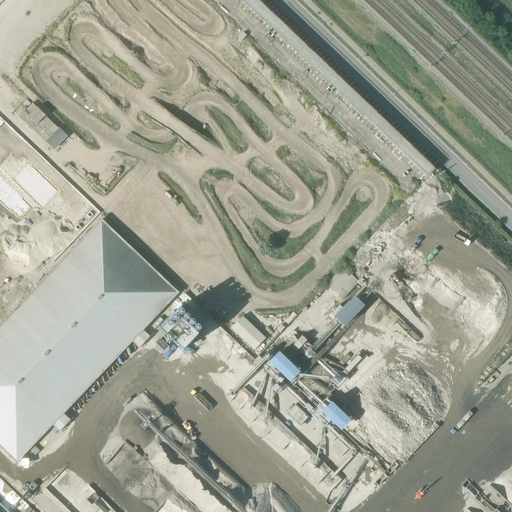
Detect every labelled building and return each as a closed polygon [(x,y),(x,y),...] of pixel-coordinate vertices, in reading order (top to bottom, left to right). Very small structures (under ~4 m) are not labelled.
[(19,116),(45,142),(58,129),(32,103),(19,116)] [(0,444),(7,451),(4,453),(5,454),(7,452),(16,459),(16,463),(17,463),(17,459),(25,451),(27,453),(28,453),(25,450),(34,442),(36,444),(37,443),(34,441),(42,433),(45,435),(46,434),(43,432),(51,423),(54,426),(54,425),(59,430),(57,432),(58,432),(70,420),(70,419),(68,421),(63,416),(61,413),(69,405),(71,407),(72,406),(70,404),(78,395),(80,398),(81,397),(78,395),(87,386),(89,389),(90,388),(87,385),(95,377),(98,379),(96,376),(104,368),(107,370),(107,369),(105,367),(113,358),(115,361),(116,360),(114,358),(122,349),(124,351),(125,351),(123,348),(131,340),(133,342),(138,347),(137,348),(137,349),(150,336),(149,336),(147,337),(142,333),(143,332),(140,330),(148,321),(151,324),(151,323),(149,321),(157,312),(160,314),(158,311),(166,303),(168,305),(169,304),(167,302),(175,294),(178,294),(178,293),(174,293),(166,285),(168,282),(165,284),(157,276),(159,274),(158,273),(156,275),(148,267),(150,265),(149,264),(147,266),(138,258),(141,256),(140,255),(138,258),(129,250),(131,247),(131,246),(128,249),(120,241),(122,238),(121,238),(119,240),(110,232),(113,229),(112,229),(110,231),(101,223),(101,220),(100,220),(100,223),(92,232),(90,229),(89,230),(92,232),(84,241),(81,239),(83,242),(75,250),(72,248),(72,249),(74,251),(66,259),(64,257),(63,258),(65,260),(57,269),(55,266),(54,267),(56,269),(48,278),(46,276),(45,276),(48,279),(40,287),(37,285),(36,286),(39,288),(31,296),(28,294),(28,295),(30,297),(22,306),(19,303),(19,304),(21,306),(13,315),(11,313),(10,313),(12,316),(4,324),(2,322),(1,323),(4,325),(0,328),(0,444)] [(346,271),(348,269),(344,265),(326,285),(342,299),(358,282),(346,271)] [(340,305),(331,314),(342,324),(363,303),(352,292),(340,305)] [(179,307),(159,329),(182,351),(194,338),(203,329),(179,307)] [(230,329),(253,350),(254,351),(264,340),(265,339),(264,338),(242,317),(241,318),(230,329)] [(306,341),(301,337),(293,345),(298,350),(306,341)] [(277,348),(266,359),(288,379),(298,368),(277,348)] [(278,413),(283,418),(284,418),(289,423),(288,423),(293,428),(307,413),(302,409),(297,404),(292,399),(278,413)] [(321,413),(340,431),(349,421),(330,403),(321,413)] [(325,436),(332,442),(336,438),(329,431),(325,436)] [(331,449),(340,458),(348,450),(339,441),(331,449)]
